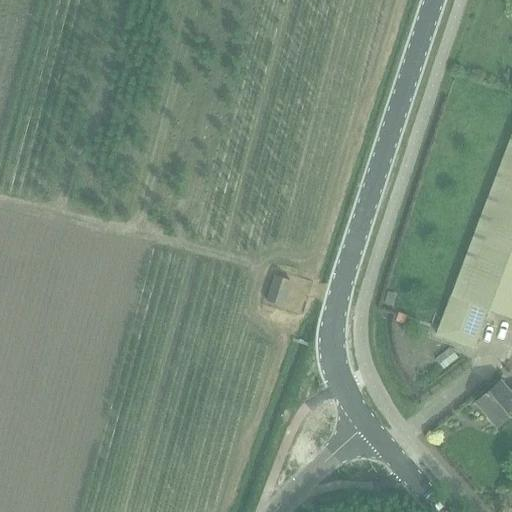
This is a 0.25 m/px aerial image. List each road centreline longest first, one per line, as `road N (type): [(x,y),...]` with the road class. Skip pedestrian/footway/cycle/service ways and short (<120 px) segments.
road 1 (tertiary): [(367,426),(331,361),(331,326),(435,0)]
road 2 (tertiary): [(277,511),(367,426)]
